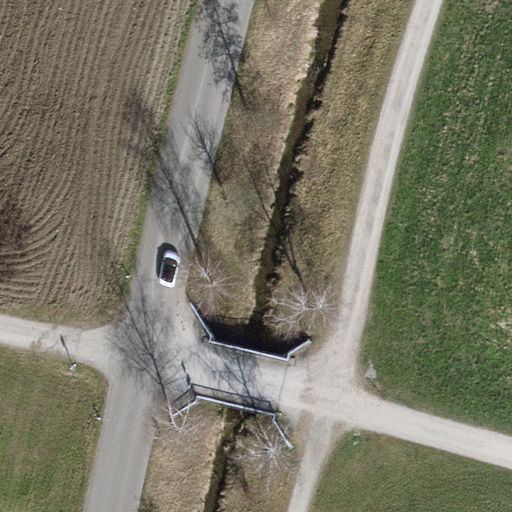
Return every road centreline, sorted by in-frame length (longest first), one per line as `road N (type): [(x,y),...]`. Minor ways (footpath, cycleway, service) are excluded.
road 1 (tertiary): [(109,511),(227,0)]
road 2 (track): [(329,402),(394,114),(429,0)]
road 3 (track): [(0,325),(329,402)]
road 4 (track): [(329,402),(511,453)]
